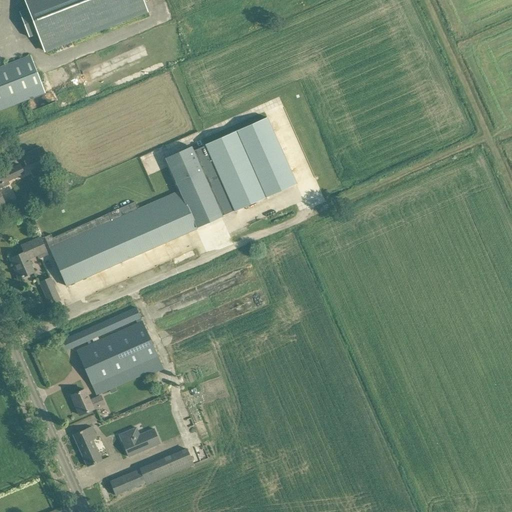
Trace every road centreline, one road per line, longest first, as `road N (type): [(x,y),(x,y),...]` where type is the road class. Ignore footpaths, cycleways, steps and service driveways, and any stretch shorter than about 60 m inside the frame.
road 1 (track): [(247,241),(486,138)]
road 2 (unclassified): [(10,342),(247,241)]
road 3 (track): [(424,0),(511,193)]
road 4 (tertiary): [(83,511),(10,342)]
